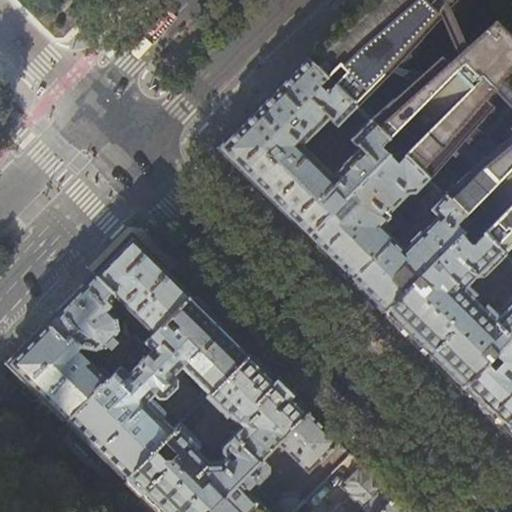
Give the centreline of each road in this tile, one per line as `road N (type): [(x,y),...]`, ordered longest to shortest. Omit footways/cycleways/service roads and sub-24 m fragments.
road 1 (secondary): [(135,158),(493,511)]
road 2 (primary): [(135,158),(296,0)]
road 3 (primary): [(0,300),(135,158)]
road 4 (primary): [(187,0),(85,107)]
road 5 (primary): [(85,107),(0,195)]
